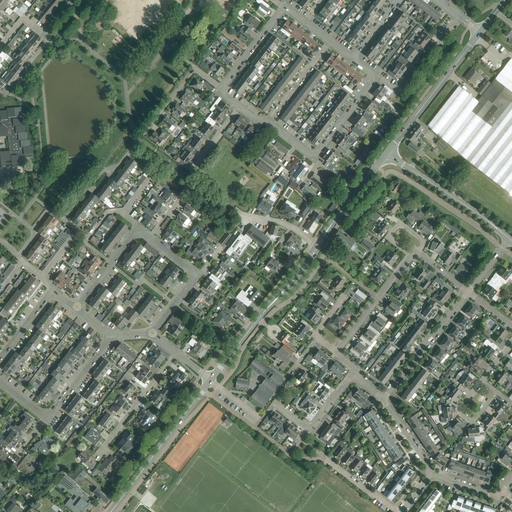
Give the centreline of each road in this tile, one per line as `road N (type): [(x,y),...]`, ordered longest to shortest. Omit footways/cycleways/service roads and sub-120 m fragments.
road 1 (secondary): [(110,511),(210,380)]
road 2 (secondary): [(385,153),(480,32)]
road 3 (tertiary): [(509,238),(385,153)]
road 4 (residential): [(383,398),(468,292)]
road 5 (residential): [(100,453),(176,353)]
road 6 (residential): [(336,352),(411,255)]
road 7 (residential): [(376,76),(404,88),(459,16)]
road 8 (residential): [(0,95),(27,71),(69,0)]
